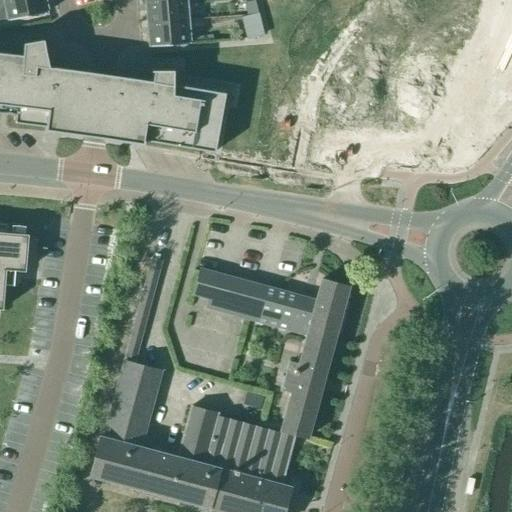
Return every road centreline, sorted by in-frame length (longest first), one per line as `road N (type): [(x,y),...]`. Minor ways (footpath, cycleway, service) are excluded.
road 1 (residential): [(88,174),(57,365),(16,511)]
road 2 (tertiary): [(333,219),(88,174)]
road 3 (secondary): [(427,511),(474,300)]
road 4 (residential): [(333,219),(357,110),(414,44)]
road 5 (residential): [(100,39),(88,174)]
